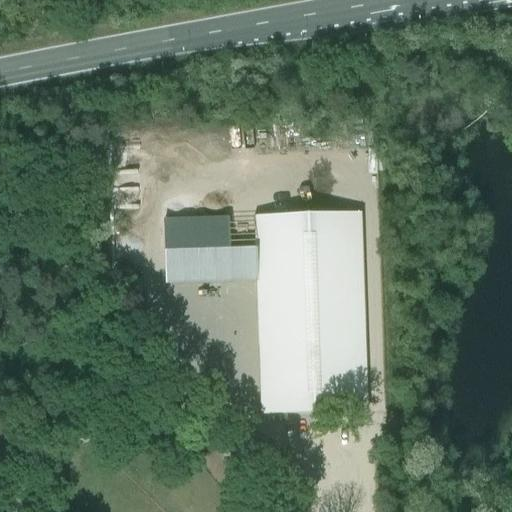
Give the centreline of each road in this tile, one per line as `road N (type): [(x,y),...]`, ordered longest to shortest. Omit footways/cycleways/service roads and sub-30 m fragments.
road 1 (motorway): [(0,73),(397,0)]
road 2 (track): [(207,386),(34,462),(13,491),(10,511)]
